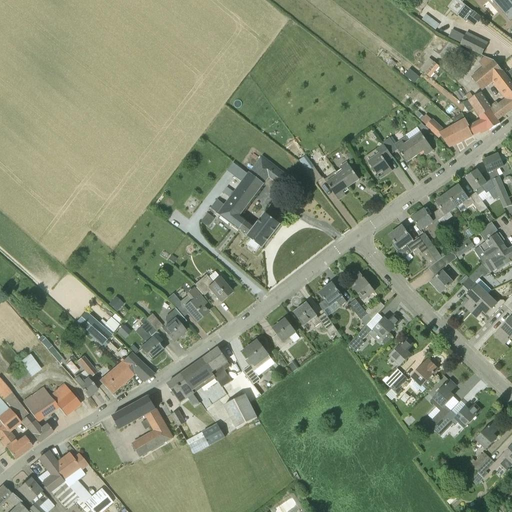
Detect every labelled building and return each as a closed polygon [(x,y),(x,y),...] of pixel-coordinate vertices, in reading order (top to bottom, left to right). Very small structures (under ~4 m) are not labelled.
[(511,0),(492,0),(510,20),(511,19),(511,0)] [(481,18),(473,12),(472,14),(469,11),(466,14),(470,17),(467,20),(475,25),(481,18)] [(439,24),(426,14),(421,20),(435,30),(439,24)] [(487,45),(466,35),(460,45),(482,56),(487,45)] [(420,69),(430,78),(439,67),(429,58),(420,69)] [(479,63),(485,69),(473,79),(480,89),(492,79),(507,97),(498,104),(496,102),(490,106),(481,93),(474,98),(467,88),(462,91),(469,101),(470,101),(480,116),(491,109),(498,120),(511,108),(511,82),(510,79),(506,75),(503,70),(502,71),(495,61),(486,58),(479,63)] [(392,60),(387,65),(393,69),(397,64),(392,60)] [(463,98),(458,91),(454,93),(459,101),(463,98)] [(483,120),(470,126),(468,127),(472,136),(480,132),(481,134),(489,129),(490,130),(500,124),(497,120),(498,120),(491,109),(480,116),(483,120)] [(447,132),(441,127),(433,119),(432,120),(426,115),(424,117),(421,120),(422,121),(435,133),(439,138),(441,136),(449,147),(472,136),(468,127),(470,126),(465,118),(455,124),(456,125),(456,126),(447,132)] [(430,132),(421,123),(418,126),(426,135),(430,132)] [(421,133),(409,142),(418,155),(423,151),(426,156),(433,151),(421,133)] [(418,155),(409,142),(405,145),(402,141),(395,146),(407,163),(418,155)] [(389,144),(385,147),(390,153),(393,150),(389,144)] [(384,145),(377,150),(381,155),(369,163),(380,180),(392,171),(386,162),(393,158),(384,145)] [(483,161),(491,180),(499,198),(500,201),(504,209),(511,206),(496,170),(503,167),(498,155),(483,161)] [(314,165),(308,156),(302,160),(307,169),(314,165)] [(264,185),(269,178),(279,186),(286,177),(261,159),(255,167),(250,174),(264,185)] [(343,172),(339,175),(348,188),(359,180),(347,162),(340,167),(343,172)] [(240,216),(264,185),(250,174),(241,167),(227,186),(216,199),(226,206),(223,210),(219,215),(263,249),(281,225),(266,213),(255,227),(240,216)] [(314,167),(307,172),(316,184),(323,179),(314,167)] [(476,193),(478,196),(484,191),(486,194),(488,192),(494,200),(499,198),(498,195),(491,180),(486,183),(477,170),(466,179),(476,193)] [(348,188),(339,175),(336,171),(324,180),(339,201),(346,196),(343,191),(348,188)] [(459,186),(447,194),(457,208),(463,204),(466,209),(473,204),(480,214),(487,208),(478,196),(476,193),(468,199),(459,186)] [(441,209),(432,214),(436,220),(446,233),(451,229),(443,218),(457,208),(447,194),(436,202),(441,209)] [(421,231),(432,223),(436,220),(432,214),(429,217),(424,210),(412,218),(421,231)] [(201,221),(203,223),(208,217),(212,220),(213,219),(207,214),(201,221)] [(208,217),(203,223),(203,224),(209,229),(215,222),(212,220),(208,217)] [(402,227),(389,236),(395,244),(393,245),(392,245),(401,257),(402,257),(401,256),(410,250),(412,253),(418,249),(431,266),(437,262),(419,238),(414,242),(402,227)] [(425,233),(419,238),(437,262),(446,255),(444,252),(440,255),(433,245),(434,245),(425,233)] [(497,270),(511,261),(511,247),(508,251),(496,235),(486,242),(487,242),(480,247),(474,250),(483,264),(490,260),(497,270)] [(452,252),(447,255),(452,262),(457,259),(458,261),(463,258),(461,256),(474,246),(469,239),(468,239),(456,247),(451,251),(452,252)] [(177,259),(172,255),(167,261),(172,265),(177,259)] [(437,278),(430,283),(441,294),(453,283),(443,272),(447,266),(452,262),(447,255),(446,255),(437,262),(431,266),(428,268),(437,278)] [(465,306),(471,312),(487,295),(478,286),(477,286),(474,283),(483,275),(485,277),(489,273),(482,265),(462,285),(471,293),(467,297),(471,300),(465,306)] [(220,279),(214,273),(208,278),(207,276),(202,281),(200,280),(194,285),(204,296),(210,291),(220,302),(231,292),(220,279)] [(358,286),(354,289),(364,300),(374,292),(359,273),(353,279),(358,286)] [(469,278),(465,274),(458,281),(462,285),(469,278)] [(341,307),(347,303),(332,284),(320,294),(324,299),(319,304),(324,311),(336,301),(341,307)] [(187,296),(180,302),(173,294),(167,299),(175,308),(176,310),(180,306),(195,323),(208,313),(202,306),(205,304),(206,303),(193,288),(185,295),(187,296)] [(504,304),(509,309),(511,305),(511,293),(511,295),(505,301),(503,303),(504,304)] [(495,299),(493,301),(487,295),(471,312),(477,318),(483,312),(487,315),(490,318),(504,304),(503,303),(505,301),(503,300),(499,300),(498,301),(495,299)] [(124,304),(115,297),(108,305),(116,312),(124,304)] [(362,320),(368,315),(365,312),(356,300),(349,305),(361,320),(362,320)] [(369,309),(365,312),(368,315),(372,320),(385,307),(379,302),(371,311),(369,309)] [(327,331),(333,326),(328,317),(329,316),(325,312),(317,318),(307,304),(294,313),(304,326),(311,321),(314,326),(320,321),(327,331)] [(163,330),(173,342),(185,332),(180,326),(185,321),(189,326),(176,310),(175,308),(174,309),(175,310),(166,318),(166,321),(167,322),(166,323),(168,325),(163,330)] [(111,335),(85,312),(75,323),(102,346),(111,335)] [(147,322),(156,332),(162,326),(152,314),(145,320),(147,322)] [(368,315),(362,320),(365,327),(367,326),(372,320),(368,315)] [(383,341),(381,343),(385,346),(392,339),(388,335),(400,322),(394,316),(388,322),(384,319),(374,330),(383,339),(383,341)] [(511,318),(495,335),(504,345),(511,336),(511,318)] [(272,339),(281,350),(293,341),(290,337),(296,333),(286,320),(274,329),(278,335),(272,339)] [(151,336),(156,332),(147,322),(138,329),(149,341),(141,348),(151,361),(163,351),(151,336)] [(124,323),(119,330),(126,336),(131,329),(124,323)] [(333,326),(327,331),(331,337),(335,333),(337,332),(338,331),(334,326),(333,326)] [(356,353),(365,343),(362,341),(370,332),(365,327),(348,346),(356,353)] [(38,339),(60,365),(65,362),(43,336),(38,339)] [(390,356),(400,366),(410,355),(407,352),(413,345),(407,339),(390,356)] [(243,372),(253,385),(260,380),(254,372),(271,359),(258,341),(244,352),(253,364),(243,372)] [(219,349),(203,360),(216,378),(222,388),(232,381),(225,371),(231,367),(219,349)] [(31,376),(41,368),(30,353),(20,361),(31,376)] [(131,354),(123,363),(133,375),(135,373),(145,382),(154,375),(131,354)] [(90,378),(97,373),(84,356),(76,362),(84,371),(89,377),(90,378)] [(203,360),(181,375),(194,394),(213,380),(216,378),(203,360)] [(430,378),(438,369),(428,360),(412,377),(416,381),(411,386),(416,391),(418,389),(422,393),(433,381),(430,378)] [(293,372),(299,368),(294,361),(288,365),(293,372)] [(133,375),(123,363),(122,362),(100,382),(111,394),(133,375)] [(17,385),(30,375),(23,366),(10,376),(17,385)] [(387,376),(383,381),(390,388),(403,375),(398,370),(389,378),(387,376)] [(84,371),(79,375),(73,380),(88,398),(97,390),(88,379),(89,377),(84,371)] [(194,394),(181,375),(167,384),(180,403),(194,394)] [(408,380),(403,375),(390,388),(397,395),(402,391),(400,389),(408,380)] [(0,397),(39,443),(53,432),(47,425),(40,429),(0,379),(0,397)] [(433,398),(443,408),(453,397),(450,393),(456,387),(450,381),(433,398)] [(44,388),(23,402),(37,423),(59,408),(65,416),(80,404),(64,384),(49,396),(44,388)] [(257,418),(250,404),(245,394),(224,405),(236,429),(257,418)] [(140,458),(171,439),(148,396),(112,416),(120,430),(146,415),(153,430),(155,432),(151,435),(132,445),(140,458)] [(0,439),(11,455),(12,456),(15,460),(31,448),(24,438),(17,444),(8,433),(20,422),(9,410),(0,399),(0,439)] [(455,419),(465,428),(481,411),(475,405),(469,411),(465,408),(455,419)] [(178,410),(171,415),(178,427),(185,422),(178,410)] [(433,430),(446,416),(441,411),(437,415),(435,413),(426,423),(428,425),(433,429),(433,430)] [(451,422),(446,416),(433,430),(441,437),(445,432),(443,430),(451,422)] [(476,440),(486,449),(496,438),(493,435),(499,429),(493,423),(476,440)] [(225,438),(217,424),(187,441),(189,446),(193,455),(225,438)] [(511,445),(503,455),(511,463),(511,445)] [(49,494),(51,493),(64,482),(62,480),(62,481),(52,467),(57,463),(48,451),(37,459),(50,476),(41,483),(49,494)] [(476,471),(489,458),(484,453),(476,462),(473,460),(469,464),(476,471)] [(69,454),(57,463),(52,467),(62,481),(62,480),(79,468),(80,471),(88,465),(79,454),(73,458),(69,454)] [(484,479),(488,474),(486,472),(495,463),(489,458),(476,471),(477,472),(474,476),(481,482),(484,479)] [(47,499),(41,491),(30,479),(19,490),(29,502),(30,501),(33,505),(30,509),(33,511),(43,511),(39,507),(47,499)] [(64,482),(51,493),(66,510),(76,502),(84,511),(87,511),(90,510),(79,499),(64,482)] [(0,511),(27,511),(24,508),(26,506),(22,503),(23,503),(11,493),(10,494),(3,486),(0,488),(0,511)] [(101,489),(84,503),(91,511),(102,511),(113,503),(101,489)] [(456,499),(453,495),(447,501),(450,505),(456,499)]
